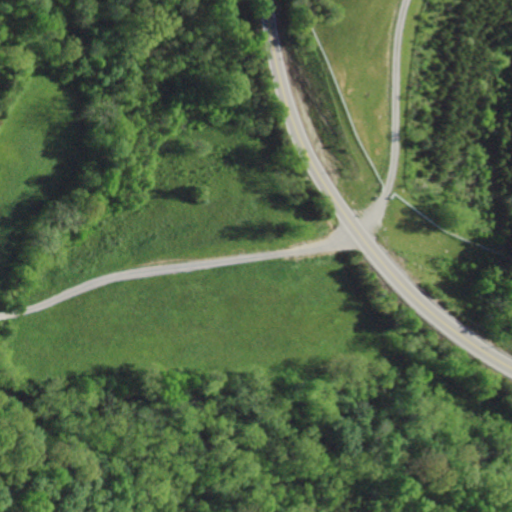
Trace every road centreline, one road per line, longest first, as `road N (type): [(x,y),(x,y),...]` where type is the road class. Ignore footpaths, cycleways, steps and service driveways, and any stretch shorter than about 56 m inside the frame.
road 1 (primary): [(358,237),(300,135),(268,0)]
road 2 (primary): [(511,367),(416,303),(358,237)]
